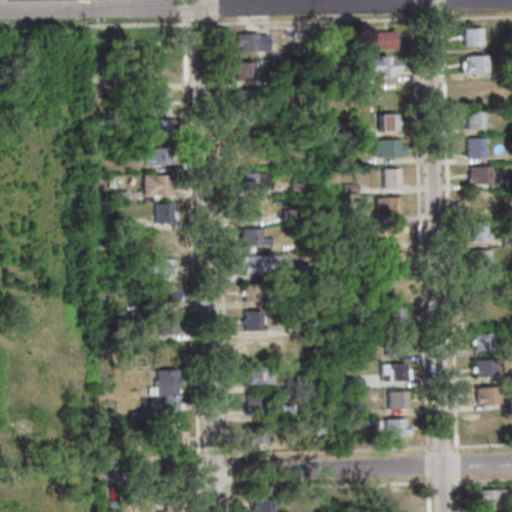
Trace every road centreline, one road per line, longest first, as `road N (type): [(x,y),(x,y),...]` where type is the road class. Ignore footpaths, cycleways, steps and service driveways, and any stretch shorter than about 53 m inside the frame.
road 1 (residential): [(215,511),(196,0)]
road 2 (residential): [(440,511),(425,0)]
road 3 (residential): [(511,0),(0,11)]
road 4 (residential): [(511,462),(103,478)]
